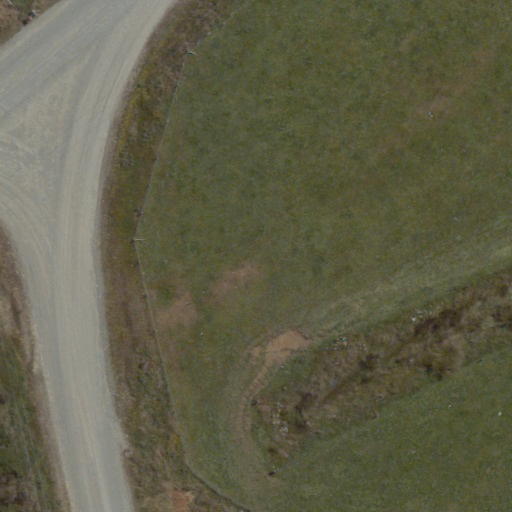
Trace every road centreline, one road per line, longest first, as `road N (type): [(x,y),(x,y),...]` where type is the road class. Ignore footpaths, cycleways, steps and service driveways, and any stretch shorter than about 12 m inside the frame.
road 1 (unclassified): [(14,76),(103,511)]
road 2 (unclassified): [(14,76),(112,0)]
